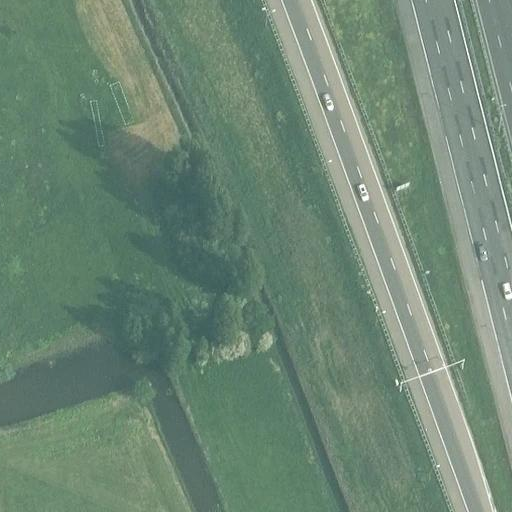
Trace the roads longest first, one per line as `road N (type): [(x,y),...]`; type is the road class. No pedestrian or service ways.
road 1 (motorway): [(287,0),(473,511)]
road 2 (motorway): [(433,0),(511,312)]
